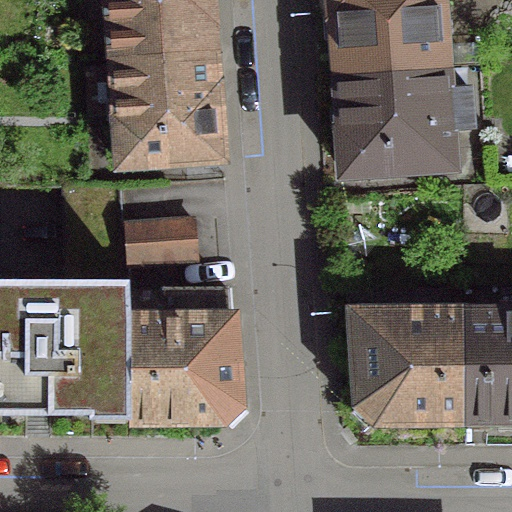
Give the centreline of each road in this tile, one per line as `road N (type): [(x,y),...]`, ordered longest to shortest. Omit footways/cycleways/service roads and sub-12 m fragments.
road 1 (residential): [(287,487),(252,0)]
road 2 (residential): [(0,493),(287,487)]
road 3 (residential): [(287,487),(511,489)]
